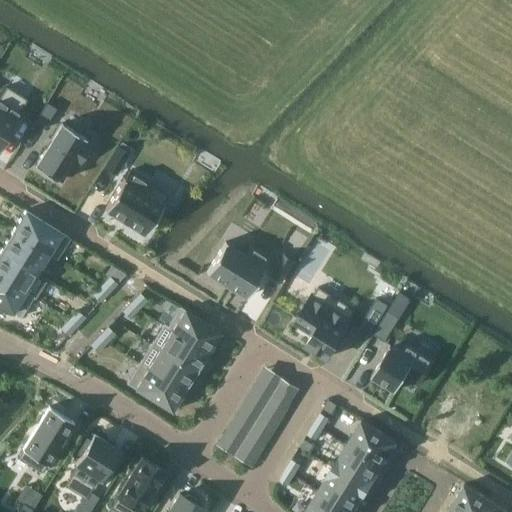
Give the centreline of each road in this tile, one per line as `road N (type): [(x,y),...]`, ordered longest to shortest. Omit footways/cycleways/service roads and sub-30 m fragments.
road 1 (residential): [(0,179),(262,343)]
road 2 (residential): [(318,378),(511,500)]
road 3 (residential): [(0,346),(88,387),(190,454)]
road 4 (residential): [(246,494),(318,378)]
road 5 (residential): [(262,343),(190,454)]
